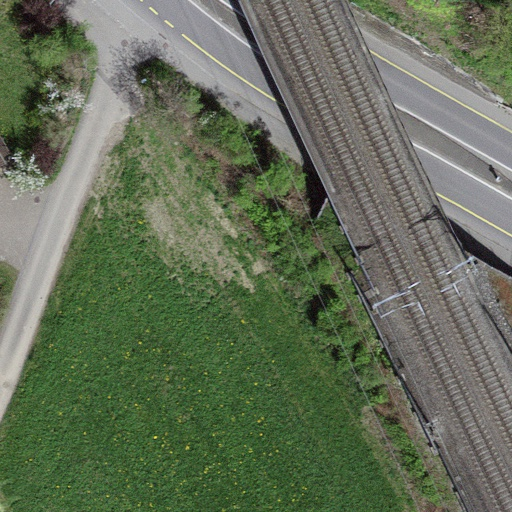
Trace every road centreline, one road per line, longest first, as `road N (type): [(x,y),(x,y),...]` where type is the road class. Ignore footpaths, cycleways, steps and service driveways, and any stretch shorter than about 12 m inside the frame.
road 1 (residential): [(0,387),(142,0)]
road 2 (primary): [(511,189),(201,0)]
